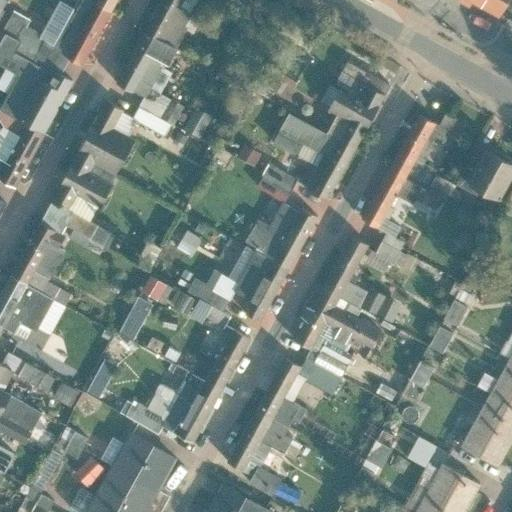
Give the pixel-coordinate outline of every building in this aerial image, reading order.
[(0,0),(0,17),(2,19),(11,0),(0,0)] [(83,62),(111,10),(90,0),(76,0),(51,45),(83,62)] [(90,0),(111,10),(116,0),(90,0)] [(158,0),(144,29),(172,44),(190,12),(179,6),(182,0),(158,0)] [(470,0),(499,16),(507,0),(470,0)] [(172,44),(144,29),(117,81),(146,96),(172,44)] [(45,132),(72,81),(14,49),(19,41),(4,33),(0,39),(0,65),(16,75),(0,105),(0,108),(25,123),(45,132)] [(355,147),(385,94),(359,79),(353,89),(341,83),(327,109),(337,114),(326,132),(355,147)] [(106,97),(75,151),(114,173),(133,139),(112,127),(124,107),(106,97)] [(187,126),(205,134),(216,112),(198,103),(187,126)] [(355,147),(326,132),(288,112),(272,143),(297,156),(304,144),(321,153),(303,186),(328,199),(355,147)] [(436,122),(419,113),(390,165),(407,175),(408,173),(428,184),(436,169),(421,161),(435,135),(430,132),(436,122)] [(0,178),(15,187),(45,132),(25,123),(3,161),(0,159),(0,178)] [(497,198),(511,169),(511,161),(485,147),(466,183),(497,198)] [(114,173),(75,151),(49,200),(67,210),(75,194),(96,206),(114,173)] [(407,175),(390,165),(361,217),(378,227),(396,195),(413,203),(416,198),(436,209),(441,198),(404,178),(407,175)] [(433,182),(457,193),(462,180),(438,169),(433,182)] [(290,268),(318,215),(300,205),(281,237),(255,223),(243,244),(256,251),(290,268)] [(57,248),(65,234),(39,220),(9,275),(52,298),(58,287),(32,272),(48,243),(57,248)] [(322,289),(339,298),(359,308),(367,291),(349,282),(370,244),(353,234),(322,289)] [(262,320),(290,268),(256,251),(233,291),(250,300),(244,311),(262,320)] [(145,285),(168,297),(176,284),(153,271),(145,285)] [(46,309),(52,298),(9,275),(0,292),(0,332),(3,327),(11,332),(19,319),(10,314),(21,295),(46,309)] [(191,309),(199,296),(181,286),(174,299),(191,309)] [(322,289),(294,338),(311,348),(325,322),(372,348),(381,330),(335,305),(339,298),(322,289)] [(138,336),(157,301),(141,293),(123,328),(138,336)] [(451,315),(463,320),(470,303),(458,298),(451,315)] [(222,391),(250,338),(232,329),(215,359),(202,352),(199,359),(182,350),(174,365),(222,391)] [(129,336),(111,350),(123,365),(140,352),(129,336)] [(511,352),(491,391),(511,403),(511,352)] [(302,365),(285,356),(258,407),(289,424),(292,419),(299,423),(306,409),(284,397),(302,365)] [(30,358),(23,370),(51,387),(58,375),(30,358)] [(14,368),(0,360),(0,389),(2,390),(14,368)] [(222,391),(174,365),(171,370),(186,379),(159,426),(194,445),(222,391)] [(2,390),(0,389),(0,431),(23,445),(41,411),(2,390)] [(511,403),(491,391),(484,404),(511,420),(511,403)] [(511,420),(484,404),(462,443),(498,464),(511,439),(511,420)] [(283,435),(289,424),(258,407),(227,463),(243,472),(261,441),(287,456),(295,442),(283,435)] [(91,433),(73,425),(64,445),(82,453),(91,433)] [(111,465),(158,490),(175,456),(129,432),(111,465)] [(370,457),(385,464),(393,447),(378,441),(370,457)] [(14,452),(0,444),(0,472),(3,474),(14,452)] [(79,469),(93,483),(110,465),(95,451),(79,469)] [(438,472),(424,497),(451,511),(463,511),(480,482),(444,462),(438,472)] [(145,511),(158,490),(111,465),(86,511),(145,511)] [(223,478),(205,509),(210,511),(265,511),(270,505),(223,478)] [(32,483),(19,511),(50,511),(59,494),(32,483)] [(417,510),(420,511),(451,511),(424,497),(417,510)]
